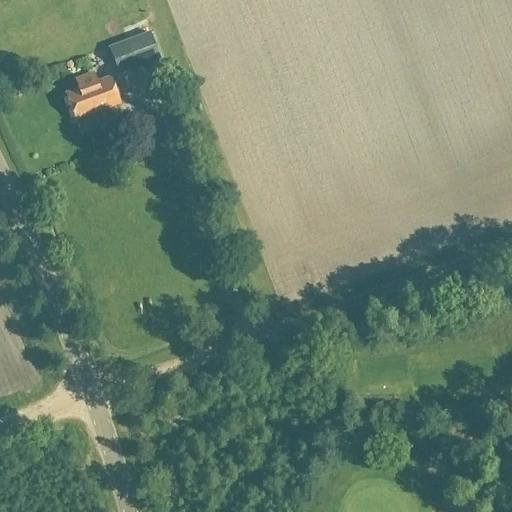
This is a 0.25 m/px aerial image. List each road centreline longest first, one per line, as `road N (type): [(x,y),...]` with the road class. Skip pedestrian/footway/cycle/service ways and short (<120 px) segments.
road 1 (track): [(511,241),(0,423)]
road 2 (unclassified): [(130,511),(93,390),(0,179)]
